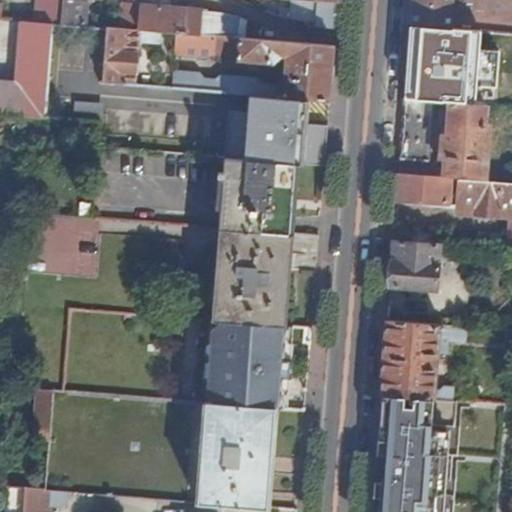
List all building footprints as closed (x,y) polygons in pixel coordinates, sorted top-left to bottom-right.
[(62,0),(34,0),(33,23),(51,25),(61,26),(62,0)] [(62,0),(61,26),(86,27),(88,3),(86,2),(86,0),(62,0)] [(291,0),(290,9),(279,8),(279,17),(290,21),(316,23),(315,27),(335,29),(338,4),(337,0),(291,0)] [(511,0),(413,0),(411,28),(452,30),(455,4),(466,4),(466,8),(511,10),(511,0)] [(122,5),(120,30),(160,33),(177,35),(219,38),(221,15),(202,13),(201,11),(122,5)] [(51,25),(33,23),(1,21),(0,20),(0,116),(44,120),(51,25)] [(120,30),(106,29),(103,81),(135,83),(136,48),(143,43),(159,45),(160,33),(120,30)] [(406,98),(472,102),(473,85),(497,87),(499,51),(478,50),(479,34),(410,30),(406,98)] [(174,86),(245,91),(296,94),(296,95),(305,96),(329,97),(332,74),(334,47),(219,38),(177,35),(175,56),(237,61),(238,62),(273,64),(279,58),(284,58),(282,85),(260,83),(255,79),(221,76),(215,80),(202,79),(196,74),(174,72),(174,86)] [(295,106),(296,95),(296,94),(245,91),(244,102),(243,110),(230,109),(227,154),(291,158),(293,140),(295,106)] [(293,140),(291,158),(296,159),(300,159),(300,163),(324,164),(327,126),(303,124),(304,107),(305,96),(296,95),(295,106),(293,140)] [(403,134),(400,161),(429,163),(434,102),(405,100),(403,134)] [(449,178),(460,179),(485,181),(489,135),(484,134),(486,106),(458,104),(451,103),(449,123),(443,122),(443,129),(448,129),(448,137),(442,137),(440,163),(445,164),(444,178),(449,178)] [(511,108),(499,107),(497,121),(511,121),(511,108)] [(219,153),(219,157),(218,168),(214,168),(214,173),(219,173),(216,219),(215,227),(290,232),(291,225),(296,159),(291,158),(227,154),(219,153)] [(399,174),(397,202),(446,205),(449,178),(444,178),(399,174)] [(510,210),(507,251),(511,251),(511,182),(485,181),(460,179),(457,206),(510,210)] [(290,232),(215,227),(214,236),(208,320),(283,326),(290,245),(290,232)] [(394,243),(391,288),(437,290),(440,246),(394,243)] [(283,326),(208,320),(201,320),(195,403),(206,404),(276,410),(279,410),(282,376),(290,377),(294,327),(283,326)] [(385,357),(382,396),(454,401),(455,389),(443,388),(439,392),(434,392),(436,359),(441,359),(442,354),(447,353),(448,341),(452,341),(453,326),(388,321),(385,357)] [(0,336),(16,337),(16,330),(0,329),(0,336)] [(14,365),(7,365),(6,388),(13,389),(14,365)] [(49,443),(53,392),(37,391),(33,441),(49,443)] [(454,401),(382,396),(380,424),(372,511),(449,511),(458,401),(454,401)] [(268,509),(276,410),(206,404),(198,503),(268,509)] [(32,490),(45,492),(47,468),(34,467),(32,490)] [(57,509),(58,493),(45,492),(32,490),(24,490),(22,511),(48,511),(49,509),(57,509)]
